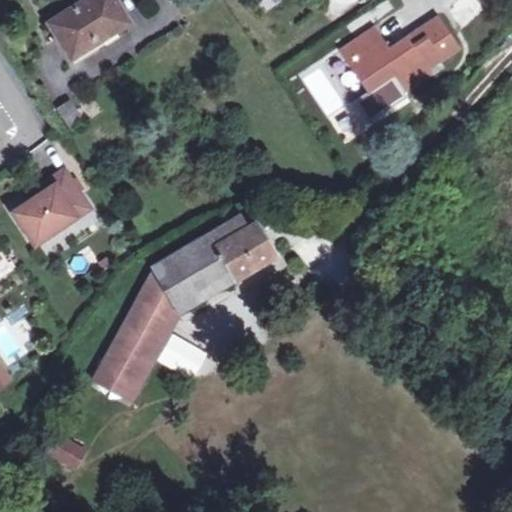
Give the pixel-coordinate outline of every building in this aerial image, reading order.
[(87,0),(49,23),(70,56),(95,40),(98,44),(129,23),(114,0),(87,0)] [(394,74),(400,84),(403,90),(430,72),(427,68),(457,49),(437,20),(419,32),(425,41),(412,49),(406,41),(389,53),(374,31),(342,51),(368,91),(375,87),(394,74)] [(305,74),(323,114),(338,108),(320,67),(305,74)] [(394,74),(375,87),(382,96),(400,84),(394,74)] [(84,123),(70,102),(58,110),(71,132),(84,123)] [(12,213),(34,246),(76,219),(67,206),(80,197),(63,171),(42,185),(46,191),(12,213)] [(46,191),(42,185),(23,197),(27,203),(46,191)] [(67,206),(76,219),(88,210),(80,197),(67,206)] [(157,240),(139,211),(123,220),(140,250),(157,240)] [(101,369),(135,386),(174,318),(180,315),(275,258),(257,225),(247,231),(239,217),(153,268),(158,277),(146,283),(101,369)] [(135,386),(101,369),(94,382),(128,399),(135,386)] [(42,451),(74,470),(86,449),(55,431),(42,451)]
